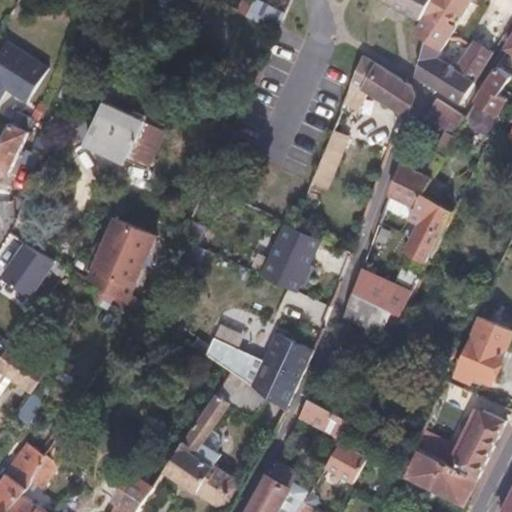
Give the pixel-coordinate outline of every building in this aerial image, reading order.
[(393,0),(395,1),(423,17),(424,15),(433,0),(393,0)] [(456,27),(471,0),(433,0),(424,15),(454,31),(456,27)] [(241,12),(248,16),(254,5),(246,1),(241,12)] [(274,14),(254,5),(248,16),(269,25),(274,14)] [(428,39),(443,48),(454,31),(424,15),(423,17),(414,31),(428,39)] [(35,94),(56,61),(15,33),(0,56),(0,98),(3,98),(15,80),(35,94)] [(440,55),(443,48),(428,39),(417,76),(463,102),(495,49),(475,38),(457,66),(440,55)] [(414,94),(412,85),(364,55),(348,95),(364,104),(371,92),(407,115),(414,94)] [(500,114),(501,112),(510,98),(502,93),(511,76),(511,75),(497,67),(480,93),(476,100),(500,114)] [(437,98),(425,113),(446,126),(457,111),(437,98)] [(126,160),(126,159),(142,123),(105,106),(88,144),(126,160)] [(12,124),(25,130),(31,117),(18,111),(12,124)] [(126,159),(135,163),(152,127),(142,123),(126,159)] [(0,149),(0,168),(4,170),(10,173),(29,131),(25,130),(12,124),(0,149)] [(152,127),(135,163),(149,169),(165,132),(152,127)] [(327,146),(342,152),(348,136),(333,130),(327,146)] [(419,207),(426,194),(424,194),(456,136),(447,131),(436,151),(425,146),(413,169),(402,164),(392,192),(419,207)] [(330,180),(342,152),(327,146),(315,174),(330,180)] [(328,186),(330,180),(315,174),(313,179),(328,186)] [(430,263),(456,211),(454,211),(426,194),(419,207),(413,219),(422,224),(410,249),(415,251),(413,254),(430,263)] [(123,214),(115,231),(110,245),(103,242),(95,260),(101,262),(94,279),(104,284),(129,298),(159,230),(123,214)] [(323,234),(287,219),(262,270),(299,287),(323,234)] [(109,229),(103,242),(110,245),(115,231),(109,229)] [(10,234),(2,246),(29,261),(36,248),(10,234)] [(380,305),(404,315),(411,301),(388,291),(380,305)] [(394,337),(404,315),(380,305),(355,293),(347,315),(394,337)] [(508,349),(511,350),(511,328),(485,317),(459,374),(473,381),(476,374),(493,381),(508,349)] [(0,359),(0,369),(31,391),(57,354),(21,329),(0,359)] [(269,396),(288,409),(314,348),(278,333),(265,361),(216,340),(208,357),(232,372),(269,396)] [(330,352),(322,370),(334,376),(342,358),(330,352)] [(256,414),(269,396),(232,372),(165,470),(217,504),(226,502),(234,487),(230,476),(215,466),(223,453),(206,442),(235,401),(256,414)] [(337,435),(343,438),(356,412),(313,390),(301,417),(337,435)] [(51,405),(31,391),(18,411),(38,424),(51,405)] [(446,460),(480,477),(508,419),(482,408),(477,420),(471,417),(466,431),(470,432),(464,446),(454,442),(452,446),(446,460)] [(365,416),(356,412),(343,438),(341,442),(347,446),(349,446),(365,416)] [(422,449),(423,450),(446,460),(452,446),(422,433),(422,449)] [(385,450),(405,460),(414,444),(394,434),(385,450)] [(0,511),(6,511),(17,496),(30,475),(45,454),(29,444),(0,481),(0,511)] [(405,460),(415,465),(423,450),(422,449),(414,444),(405,460)] [(398,472),(349,446),(347,446),(339,462),(361,473),(364,467),(393,483),(398,472)] [(480,477),(446,460),(423,450),(415,465),(410,474),(467,503),(480,477)] [(45,454),(30,475),(43,484),(57,462),(45,454)] [(279,461),(249,511),(298,511),(311,492),(294,483),(299,473),(279,461)] [(42,511),(17,496),(6,511),(138,511),(153,490),(131,477),(114,506),(117,507),(113,511),(42,511)]
